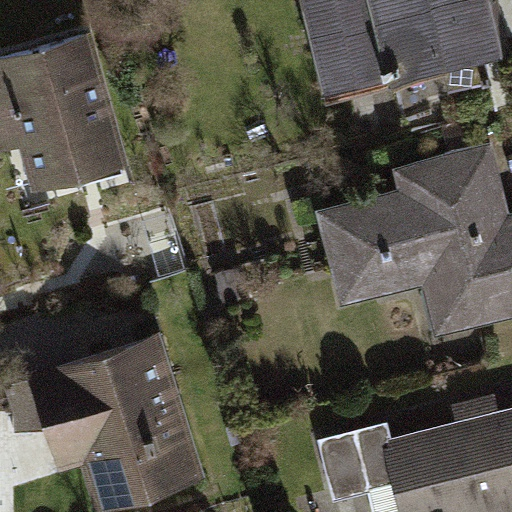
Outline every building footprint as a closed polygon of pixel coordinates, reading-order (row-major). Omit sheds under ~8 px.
[(495,0),(303,0),(329,106),(390,91),(392,100),(449,86),(453,102),(497,92),(491,67),(511,62),(495,0)] [(32,192),(133,164),(93,22),(0,47),(0,145),(18,140),(32,192)] [(398,197),(318,217),(342,312),(423,291),(442,368),(483,358),(477,333),(511,323),(511,222),(510,223),(491,149),(392,174),(398,197)] [(93,511),(117,511),(204,484),(155,336),(6,385),(24,440),(45,434),(60,480),(81,473),(93,511)] [(394,430),(320,448),(335,507),(371,498),(373,511),(511,511),(511,418),(501,422),(496,402),(456,411),(461,431),(398,447),(394,430)]
